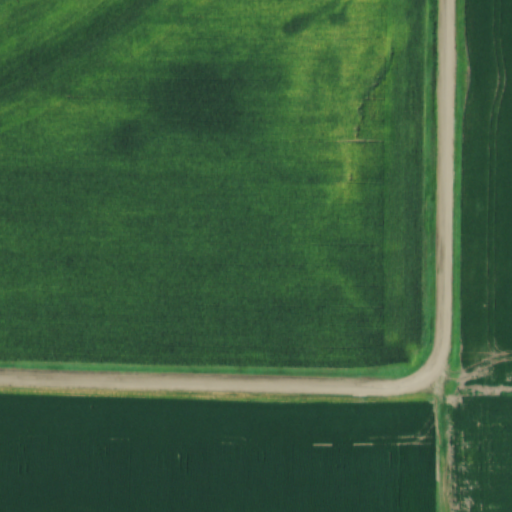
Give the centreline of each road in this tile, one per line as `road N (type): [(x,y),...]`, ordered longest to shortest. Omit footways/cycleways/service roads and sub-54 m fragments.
road 1 (residential): [(422,378),(386,390),(0,382)]
road 2 (residential): [(422,378),(446,325),(448,0)]
